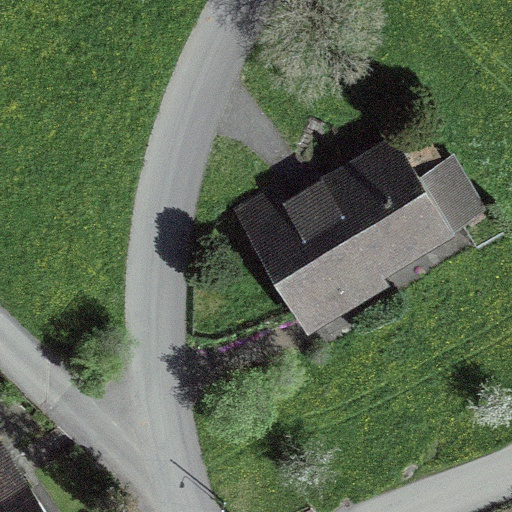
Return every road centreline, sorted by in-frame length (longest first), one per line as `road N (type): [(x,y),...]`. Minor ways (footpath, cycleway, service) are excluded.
road 1 (residential): [(184,511),(165,429),(157,264),(179,139),(242,0)]
road 2 (track): [(165,429),(120,428),(77,407),(0,332)]
